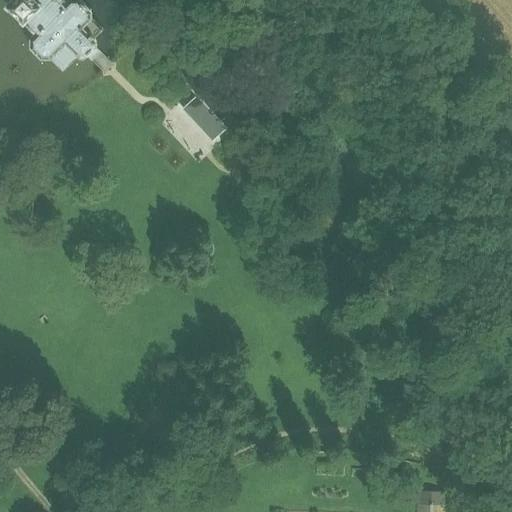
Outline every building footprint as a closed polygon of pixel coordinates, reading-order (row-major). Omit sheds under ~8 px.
[(77,52),(79,55),(81,56),(84,56),(86,54),(95,46),(96,45),(97,43),(96,39),(95,38),(104,29),(91,17),(91,10),(80,0),(66,0),(65,2),(62,0),(12,0),(8,4),(24,20),(25,19),(36,32),(31,37),(31,47),(41,57),(50,57),(53,54),(63,64),(77,52)] [(249,48),(241,54),(248,63),(256,57),(249,48)] [(183,96),(191,104),(196,109),(203,102),(191,89),(183,96)] [(220,120),(212,127),(217,132),(224,140),(232,133),(220,120)] [(444,511),(445,491),(418,491),(417,511),(444,511)]
